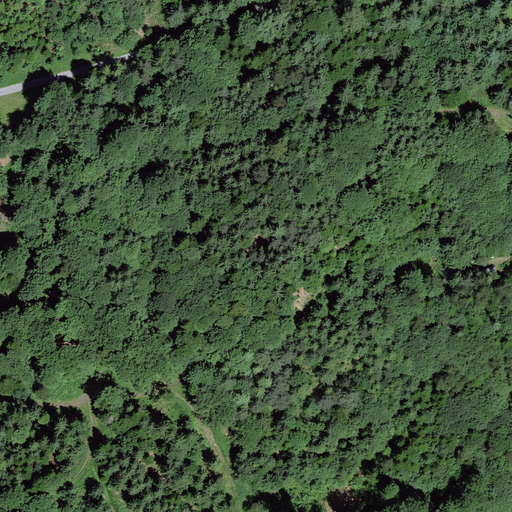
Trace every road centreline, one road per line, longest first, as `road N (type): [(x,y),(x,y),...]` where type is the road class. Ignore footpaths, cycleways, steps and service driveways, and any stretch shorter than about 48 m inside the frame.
road 1 (track): [(0,87),(116,59),(275,0)]
road 2 (track): [(12,511),(68,487),(92,454),(94,415),(89,404),(0,402)]
road 3 (track): [(89,404),(60,342),(44,269),(0,233)]
road 4 (track): [(327,99),(366,117),(497,110),(511,130)]
